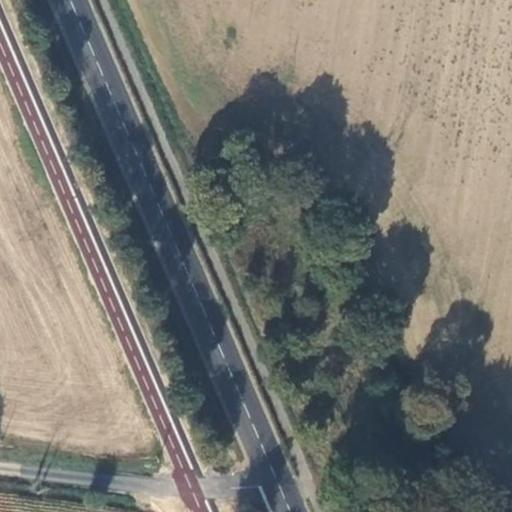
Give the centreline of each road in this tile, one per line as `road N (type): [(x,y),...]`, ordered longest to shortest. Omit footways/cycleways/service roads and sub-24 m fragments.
road 1 (secondary): [(71,0),(294,511)]
road 2 (track): [(0,468),(319,500)]
